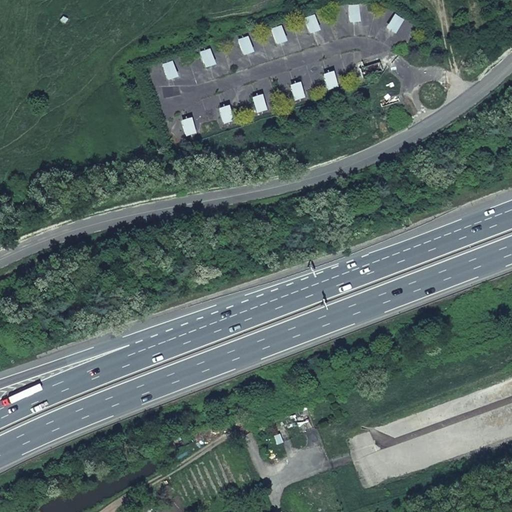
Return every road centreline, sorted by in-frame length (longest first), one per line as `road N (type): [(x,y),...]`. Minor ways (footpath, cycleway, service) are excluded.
road 1 (unclassified): [(0,259),(108,220),(333,170),(427,126),(511,62)]
road 2 (trunk): [(0,450),(511,250)]
road 3 (trunk): [(511,214),(137,356)]
road 4 (unknown): [(73,511),(225,434),(242,447),(274,511)]
road 5 (trunk): [(137,356),(0,413)]
road 6 (trunk): [(137,356),(85,358),(0,384)]
